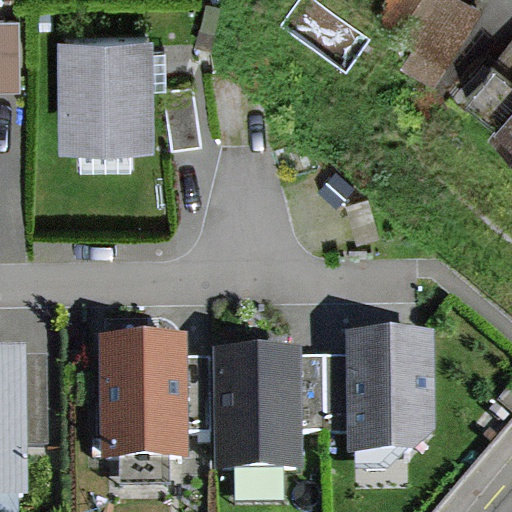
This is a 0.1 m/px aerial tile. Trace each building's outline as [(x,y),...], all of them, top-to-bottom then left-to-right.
[(479,13),(457,0),(387,0),(385,4),(393,9),(383,24),(418,46),(406,67),(434,84),(479,13)] [(0,22),(0,93),(20,94),(21,22),(0,22)] [(152,41),(61,43),(63,152),(154,150),(152,41)] [(511,51),(468,105),(499,131),(492,139),(511,155),(511,51)] [(194,89),(165,92),(172,150),(201,146),(194,89)] [(435,323),(349,324),(350,355),(351,425),(351,448),(437,446),(435,323)] [(186,333),(99,333),(99,454),(118,454),(118,485),(171,485),(171,455),(186,455),(186,431),(186,357),(186,333)] [(29,345),(0,344),(0,500),(30,500),(29,345)] [(302,345),(218,346),(220,465),(237,465),(237,501),(283,500),(283,466),(304,465),(303,425),(302,356),(302,345)] [(351,425),(350,355),(302,356),(303,425),(351,425)] [(211,358),(186,357),(186,431),(211,431),(211,358)]
